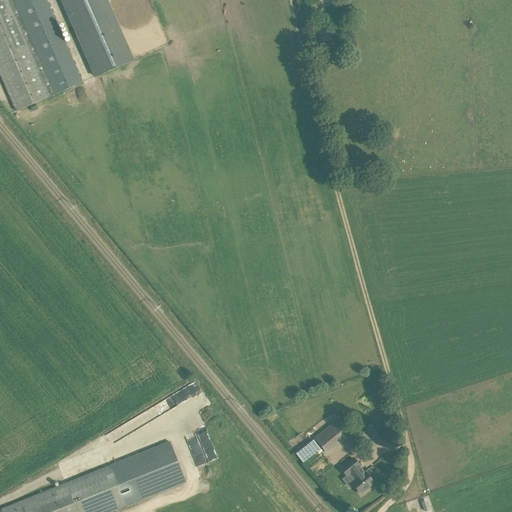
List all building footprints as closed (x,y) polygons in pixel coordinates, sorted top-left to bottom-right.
[(46,0),(0,0),(0,74),(16,112),(83,83),(46,0)] [(105,0),(61,0),(96,78),(132,62),(105,0)] [(332,423),(314,438),(327,453),(345,438),(332,423)] [(375,424),(369,430),(378,439),(384,433),(375,424)] [(170,442),(1,510),(1,511),(112,511),(186,482),(170,442)] [(353,459),(341,469),(348,477),(353,473),(357,478),(355,479),(357,480),(352,484),(361,494),(374,484),(365,473),(360,468),(360,467),(353,459)]
